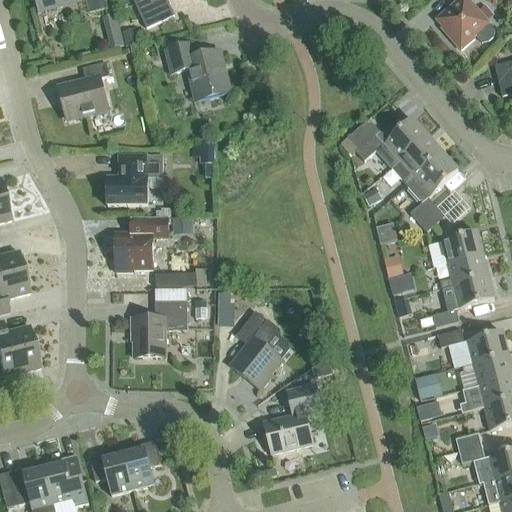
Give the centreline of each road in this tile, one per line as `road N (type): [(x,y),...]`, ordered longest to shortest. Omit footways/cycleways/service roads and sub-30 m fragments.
road 1 (residential): [(77,394),(74,238),(25,128),(0,25)]
road 2 (residential): [(237,0),(252,21),(269,27),(318,13),(366,22),(478,149),(511,157)]
road 3 (residential): [(217,511),(208,439),(190,419),(77,394)]
